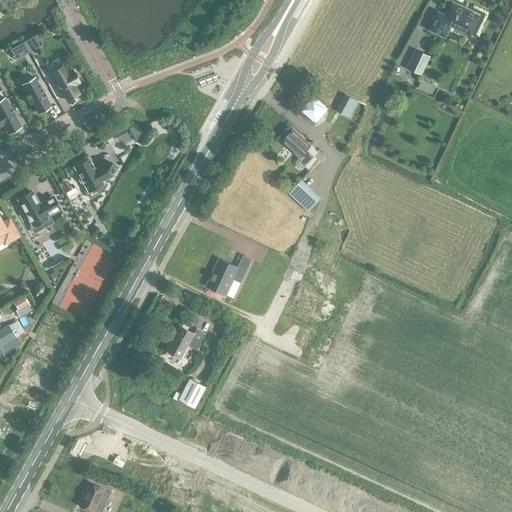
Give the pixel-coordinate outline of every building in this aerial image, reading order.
[(439,12),(438,12),(430,29),(430,28),(430,29),(431,29),(444,36),(445,36),(450,24),(470,34),(471,34),(470,34),(479,16),(478,15),(478,16),(469,11),(468,10),(468,11),(464,9),(464,8),(464,9),(454,4),(454,3),(453,4),(447,16),(439,12)] [(228,23),(221,19),(217,25),(224,30),(226,27),(228,23)] [(35,48),(30,38),(24,41),(30,52),(30,51),(35,48)] [(30,52),(24,41),(18,45),(23,55),(29,52),(30,52)] [(429,56),(416,50),(407,68),(421,74),(429,56)] [(68,72),(63,64),(50,72),(66,100),(79,92),(75,85),(79,82),(72,70),(68,72)] [(37,112),(50,105),(35,77),(22,84),(27,94),(26,95),(30,103),(32,102),(37,112)] [(422,79),(419,88),(432,93),(435,85),(422,79)] [(358,101),(358,100),(345,94),(337,110),(350,117),(358,101)] [(314,95),(302,110),(317,122),(329,106),(314,95)] [(5,97),(0,100),(0,126),(3,125),(8,133),(21,125),(5,97)] [(131,125),(129,128),(136,141),(140,133),(131,125)] [(299,162),(304,167),(313,156),(308,152),(305,150),(310,145),(293,129),(282,141),(300,157),(302,159),(299,162)] [(89,159),(75,167),(78,174),(76,175),(81,183),(83,181),(88,191),(97,186),(101,191),(103,190),(106,184),(104,180),(111,176),(117,166),(104,159),(101,165),(94,169),(89,159)] [(308,210),(320,197),(301,180),(289,192),(308,210)] [(27,216),(32,224),(33,226),(42,221),(45,226),(52,222),(48,215),(59,209),(53,196),(39,204),(32,191),(18,199),(23,209),(21,210),(25,217),(27,216)] [(9,218),(1,223),(0,220),(0,242),(3,241),(4,243),(19,235),(9,218)] [(219,258),(207,286),(226,294),(234,277),(241,281),(240,282),(241,282),(251,259),(243,255),(238,267),(219,258)] [(36,283),(33,288),(35,293),(41,294),(45,289),(42,283),(36,283)] [(31,310),(27,303),(18,309),(15,310),(19,317),(31,310)] [(0,345),(19,335),(18,334),(15,328),(11,330),(8,324),(0,329),(0,345)] [(199,346),(206,333),(197,328),(194,333),(181,326),(167,350),(180,357),(190,341),(199,346)] [(160,358),(153,361),(158,369),(164,366),(160,358)] [(195,408),(206,386),(190,378),(179,399),(195,408)] [(80,505),(94,511),(104,489),(91,483),(90,484),(91,484),(89,489),(88,489),(80,505)]
